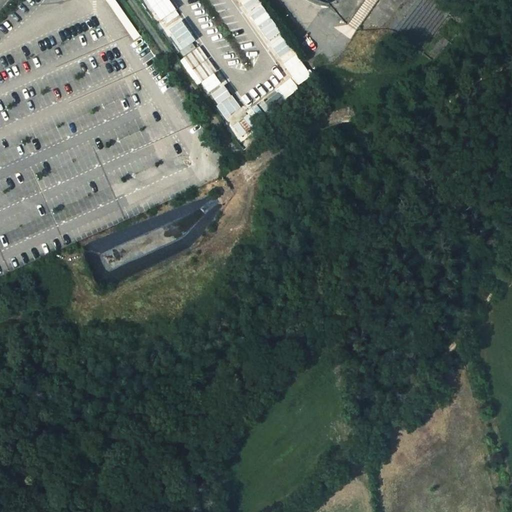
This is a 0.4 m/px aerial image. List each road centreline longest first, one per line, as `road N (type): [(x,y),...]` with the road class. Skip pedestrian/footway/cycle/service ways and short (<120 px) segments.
road 1 (track): [(511,266),(477,322),(385,414),(268,511)]
road 2 (track): [(247,171),(131,0)]
